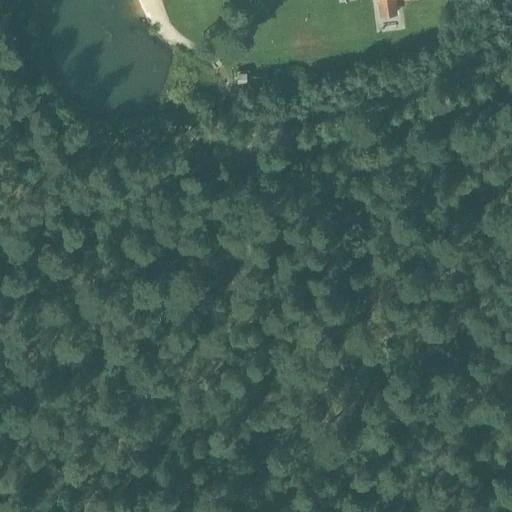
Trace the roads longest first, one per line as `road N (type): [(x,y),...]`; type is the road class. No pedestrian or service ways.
road 1 (track): [(0,223),(511,93)]
road 2 (track): [(86,201),(49,170),(0,93)]
